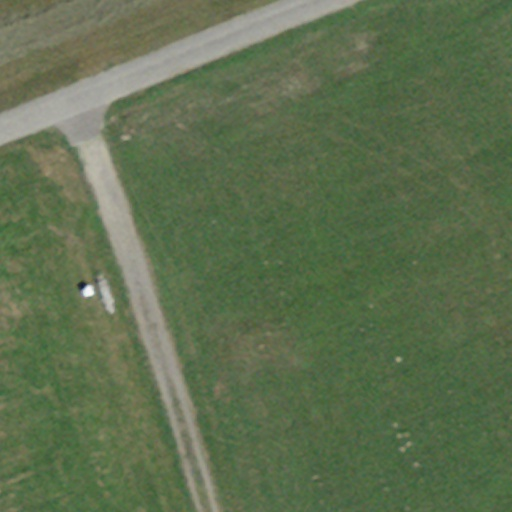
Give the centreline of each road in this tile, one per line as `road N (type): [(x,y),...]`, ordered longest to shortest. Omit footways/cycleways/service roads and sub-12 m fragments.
road 1 (track): [(208,511),(78,96),(0,129)]
road 2 (track): [(78,96),(308,0)]
